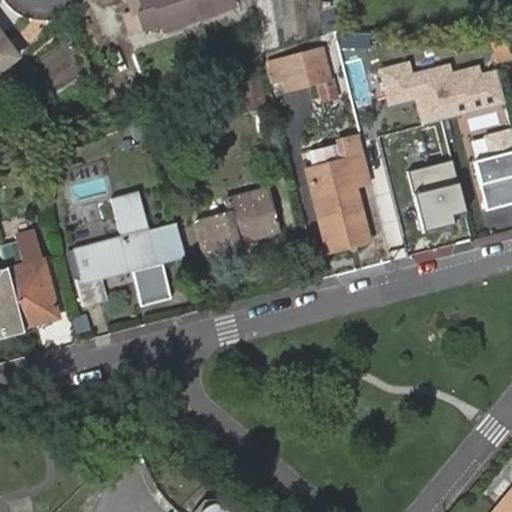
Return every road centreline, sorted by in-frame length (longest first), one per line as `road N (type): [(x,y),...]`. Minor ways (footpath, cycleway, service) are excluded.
road 1 (residential): [(511,257),(164,346)]
road 2 (residential): [(164,346),(170,370),(209,415),(329,511)]
road 3 (residential): [(164,346),(0,390)]
road 4 (residential): [(427,511),(511,411)]
